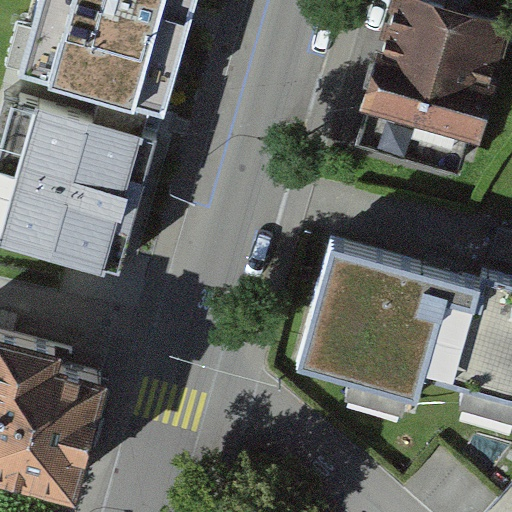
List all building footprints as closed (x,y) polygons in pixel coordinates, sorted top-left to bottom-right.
[(33,0),(15,66),(163,108),(193,0),(33,0)] [(511,32),(511,25),(421,0),(399,0),(364,122),(479,153),(511,32)] [(0,237),(119,271),(156,140),(4,97),(0,111),(0,237)] [(420,373),(511,398),(511,278),(482,271),(481,275),(330,233),(296,357),(416,390),(420,373)] [(0,329),(0,461),(58,477),(71,481),(100,372),(54,360),(58,345),(0,329)]
